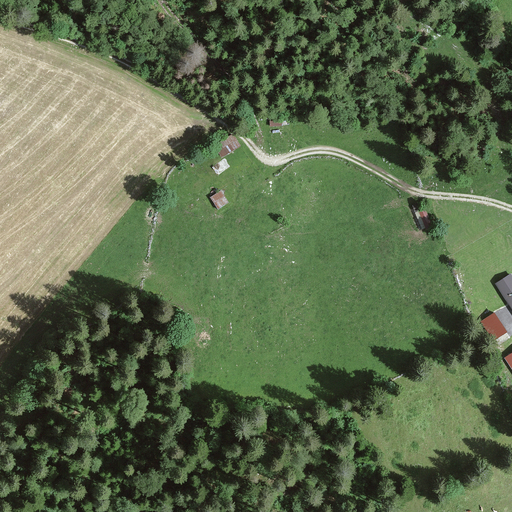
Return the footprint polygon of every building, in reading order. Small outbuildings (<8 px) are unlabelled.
[(234,132),(215,146),(223,157),(242,143),(234,132)] [(222,188),(206,197),(213,208),(228,200),(222,188)] [(425,199),(411,205),(424,238),(438,233),(425,199)] [(511,271),(492,284),(511,317),(511,271)] [(511,334),(494,309),(478,321),(511,369),(511,334)]
